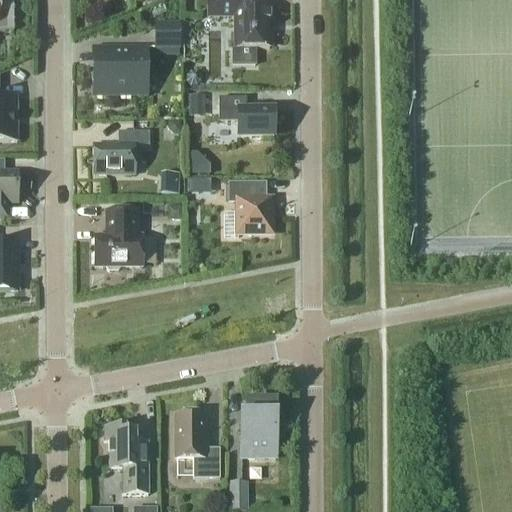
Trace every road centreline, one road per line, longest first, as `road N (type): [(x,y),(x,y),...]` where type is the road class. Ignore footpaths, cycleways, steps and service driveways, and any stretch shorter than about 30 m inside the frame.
road 1 (unclassified): [(55,393),(54,0)]
road 2 (residential): [(311,343),(307,0)]
road 3 (unclassified): [(55,393),(311,343)]
road 4 (residential): [(311,511),(311,343)]
